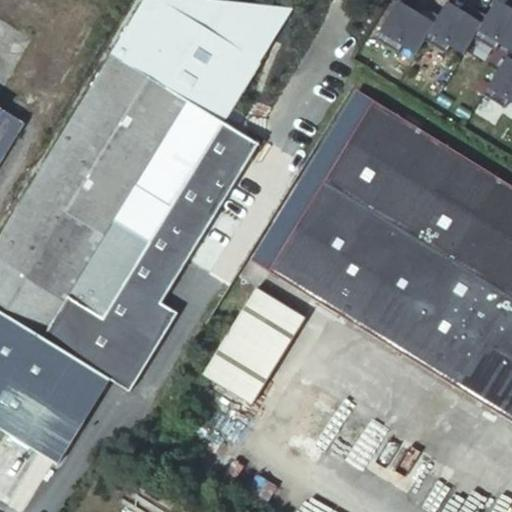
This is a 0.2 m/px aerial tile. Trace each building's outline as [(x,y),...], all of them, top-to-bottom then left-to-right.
[(290,13),(173,0),(159,0),(0,258),(0,429),(50,460),(103,374),(130,391),(179,313),(162,303),(259,146),(222,123),(290,13)] [(511,8),(498,0),(497,0),(488,16),(475,37),(496,50),(501,42),(511,49),(511,8)] [(468,14),(448,2),(439,16),(425,40),(447,53),(451,45),(465,53),(475,37),(488,16),(473,7),(468,14)] [(420,15),(401,3),(378,40),(399,53),(404,46),(416,53),(425,40),(439,16),(425,7),(420,15)] [(511,61),(507,59),(483,96),(505,109),(509,102),(511,103),(511,61)] [(296,193),(311,202),(321,186),(511,304),(511,194),(357,98),(315,167),(312,166),(296,193)] [(0,107),(0,161),(24,123),(0,107)] [(311,202),(289,239),(266,276),(511,430),(511,304),(321,186),(311,202)] [(274,229),(289,239),(311,202),(296,193),(274,229)] [(269,237),(250,267),(265,276),(283,246),(269,237)] [(278,369),(306,324),(256,293),(229,337),(278,369)] [(233,440),(278,369),(229,337),(185,411),(233,440)] [(369,460),(383,437),(349,417),(334,441),(369,460)] [(418,458),(384,436),(383,437),(369,460),(360,474),(405,502),(429,465),(418,458)]
